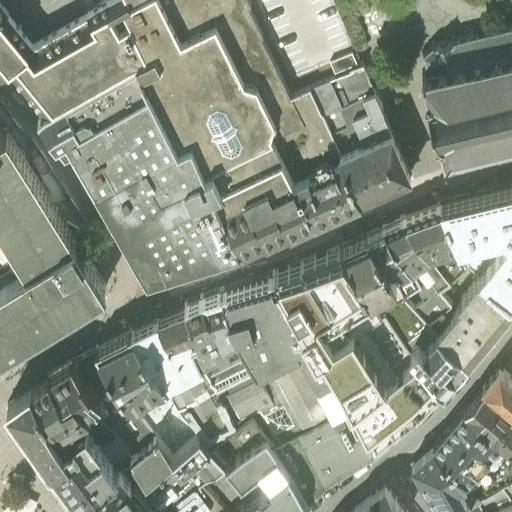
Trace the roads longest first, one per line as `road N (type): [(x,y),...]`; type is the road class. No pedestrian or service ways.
road 1 (residential): [(391,459),(511,330)]
road 2 (residential): [(0,87),(94,220)]
